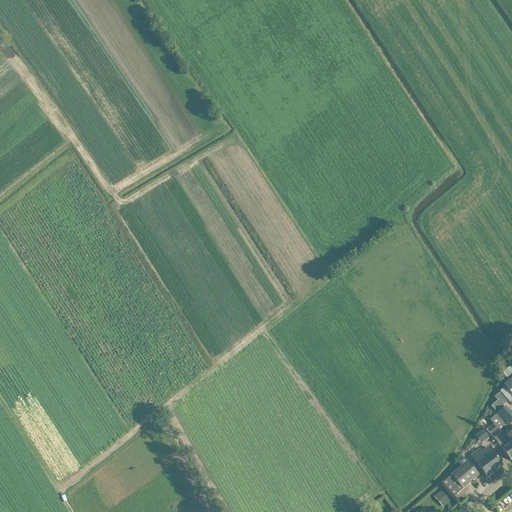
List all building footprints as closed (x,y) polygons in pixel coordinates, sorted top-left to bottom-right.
[(511,376),(503,385),(511,395),(511,376)] [(492,406),(496,411),(507,402),(500,394),(495,398),(497,401),(492,406)] [(498,429),(498,430),(499,430),(501,433),(509,438),(511,442),(511,425),(510,424),(511,422),(511,414),(505,407),(490,421),(498,429)] [(511,460),(511,459),(511,442),(509,438),(501,433),(499,430),(498,430),(498,429),(490,435),(497,443),(503,450),(503,451),(510,461),(511,460)] [(483,430),(478,434),(484,442),(489,437),(483,430)] [(487,478),(502,466),(489,448),(473,460),(487,478)] [(479,475),(468,461),(444,482),(455,497),(479,475)] [(443,503),(448,498),(444,493),(438,498),(443,503)]
